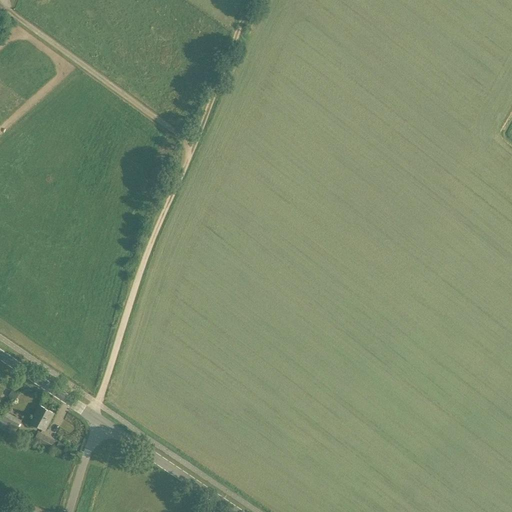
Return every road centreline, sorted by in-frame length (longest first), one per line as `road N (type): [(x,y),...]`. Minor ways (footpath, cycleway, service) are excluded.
road 1 (track): [(99,404),(145,253),(251,0)]
road 2 (track): [(0,5),(171,129),(189,155)]
road 3 (tertiary): [(234,511),(99,421)]
